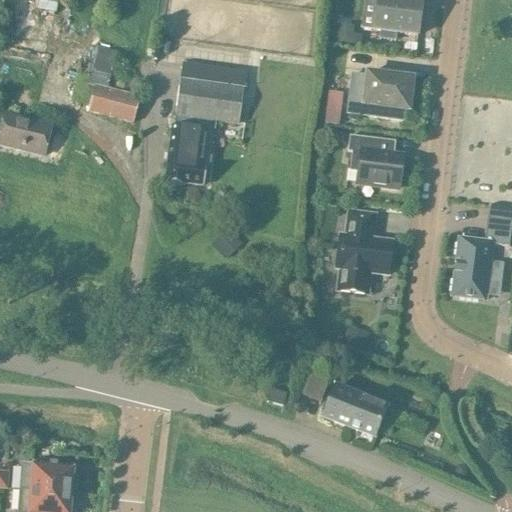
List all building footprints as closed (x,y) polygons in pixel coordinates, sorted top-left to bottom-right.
[(417,37),(421,4),(386,0),(375,0),(372,32),(380,33),(379,40),(394,42),(395,35),(417,37)] [(97,49),(86,87),(93,88),(87,113),(131,124),(137,99),(105,91),(115,54),(97,49)] [(411,85),(411,81),(365,75),(365,78),(351,76),(346,115),(388,121),(389,120),(402,122),(403,112),(407,113),(409,100),(412,98),(414,89),(411,85)] [(237,125),(242,90),(179,81),(172,128),(167,165),(164,185),(183,187),(183,185),(203,187),(205,168),(208,169),(213,123),(237,125)] [(0,147),(43,158),(50,128),(4,117),(0,133),(0,147)] [(397,190),(402,158),(383,156),(380,153),(382,142),(349,138),(347,153),(353,154),(351,171),(357,172),(356,185),(397,190)] [(372,234),(374,217),(348,214),(345,238),(339,238),(335,270),(339,271),(336,293),(366,297),(369,275),(387,277),(391,244),(369,241),(370,233),(372,234)] [(486,221),(483,244),(458,241),(451,298),(484,302),(491,246),(508,248),(511,224),(486,221)] [(227,234),(213,249),(225,261),(239,246),(227,234)] [(347,332),(342,346),(361,352),(366,338),(347,332)] [(375,438),(386,411),(332,390),(321,417),(375,438)] [(282,408),(285,396),(269,392),(266,404),(282,408)] [(22,467),(20,490),(20,492),(74,496),(75,481),(71,480),(72,471),(48,469),(48,466),(37,466),(37,469),(22,467)] [(72,511),(74,496),(20,492),(17,511),(68,511),(72,511)]
